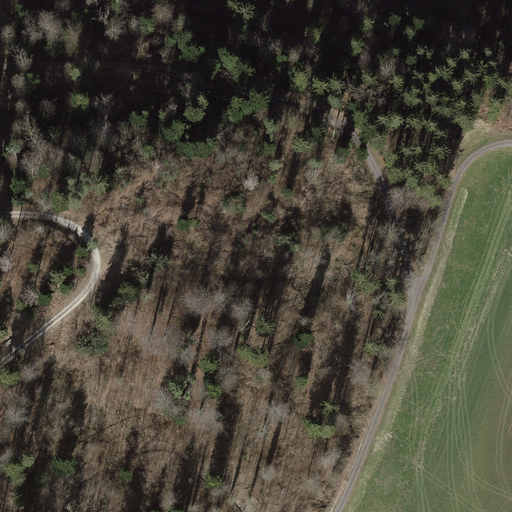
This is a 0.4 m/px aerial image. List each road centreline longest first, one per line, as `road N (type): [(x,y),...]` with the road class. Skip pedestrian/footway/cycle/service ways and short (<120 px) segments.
road 1 (track): [(0,66),(144,68),(336,122),(361,143),(380,178),(416,299)]
road 2 (track): [(0,364),(85,294),(95,274),(90,238),(77,226),(0,213)]
road 3 (track): [(337,511),(416,299)]
road 4 (track): [(511,143),(485,148),(460,171),(416,299)]
